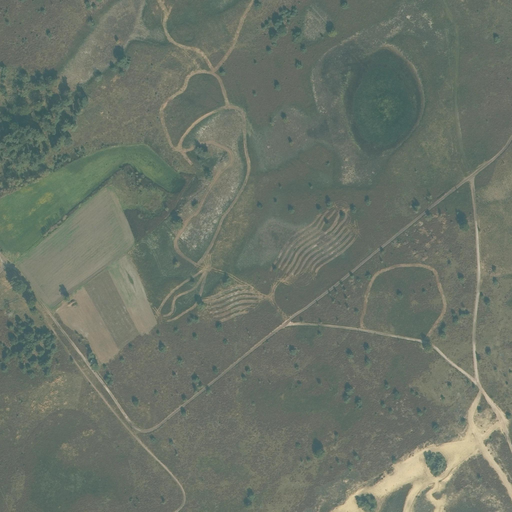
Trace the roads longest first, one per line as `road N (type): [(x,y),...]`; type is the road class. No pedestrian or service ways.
road 1 (track): [(285,324),(158,425),(138,429),(5,263)]
road 2 (unknown): [(173,511),(182,505),(179,483),(84,375),(5,263)]
road 3 (track): [(469,178),(285,324)]
road 4 (track): [(476,382),(427,343),(285,324)]
road 5 (track): [(476,382),(469,178)]
road 6 (track): [(442,0),(457,38),(456,117),(469,178)]
